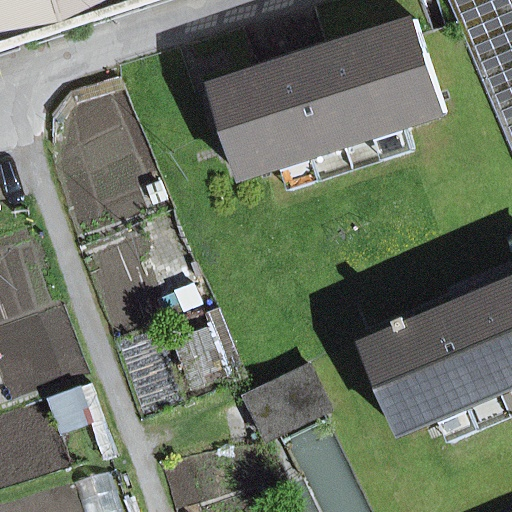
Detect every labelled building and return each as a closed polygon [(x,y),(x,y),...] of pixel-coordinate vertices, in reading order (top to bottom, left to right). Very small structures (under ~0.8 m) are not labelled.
[(0,0),(0,50),(17,45),(2,0),(0,0)] [(2,0),(17,45),(160,0),(2,0)] [(451,0),(511,144),(511,2),(511,0),(451,0)] [(403,115),(407,126),(448,113),(418,21),(214,87),(244,179),(285,166),(281,154),(403,115)] [(324,182),(315,156),(377,136),(385,162),(416,152),(407,126),(403,115),(281,154),(285,166),(293,192),(324,182)] [(511,376),(511,284),(412,326),(409,319),(400,323),(403,330),(366,346),(404,435),(443,418),(438,407),(511,376)] [(249,398),(271,441),(284,434),(303,426),(325,415),(334,410),(313,367),(303,371),(249,398)] [(483,431),(472,406),(511,389),(511,376),(438,407),(443,418),(454,444),(483,431)]
